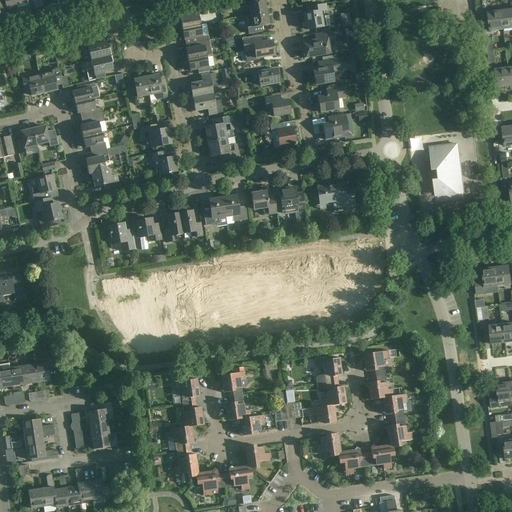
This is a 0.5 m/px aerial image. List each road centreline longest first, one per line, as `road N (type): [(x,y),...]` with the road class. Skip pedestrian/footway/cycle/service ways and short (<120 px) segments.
road 1 (residential): [(468,477),(449,343),(402,210),(391,150)]
road 2 (residential): [(199,183),(164,24),(149,0)]
road 3 (residential): [(84,222),(68,190),(64,118),(49,110),(0,122)]
road 4 (residential): [(313,164),(281,0)]
road 5 (residential): [(391,150),(369,0)]
road 6 (residential): [(332,496),(468,477)]
road 7 (residential): [(84,222),(101,209),(199,183)]
road 8 (residential): [(289,435),(356,426),(353,372)]
road 9 (residential): [(209,391),(219,440),(289,435)]
